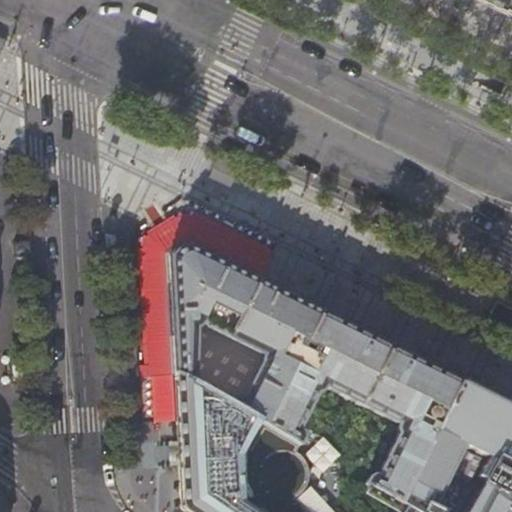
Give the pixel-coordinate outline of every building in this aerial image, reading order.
[(511,0),(488,0),(511,11),(511,0)] [(222,146),(221,146),(221,147),(220,147),(220,148),(220,149),(216,158),(228,164),(240,170),(245,162),(245,161),(246,161),(246,160),(246,159),(246,158),(246,157),(245,157),(245,156),(244,156),(243,156),(242,156),(225,148),(225,147),(225,146),(224,146),(223,146),(222,146)] [(171,365),(165,257),(167,257),(171,252),(175,249),(184,246),(184,245),(228,266),(257,281),(268,257),(190,218),(176,220),(160,230),(149,237),(142,248),(149,366),(171,365)] [(28,240),(12,240),(12,255),(28,255),(28,240)] [(228,266),(184,245),(184,246),(175,249),(171,252),(167,257),(165,257),(171,365),(172,376),(177,374),(201,389),(247,416),(262,425),(287,375),(292,366),(319,311),(291,297),(257,281),(228,266)] [(356,330),(319,311),(292,366),(287,375),(262,425),(384,497),(396,504),(458,380),(424,363),(385,344),(356,330)] [(284,511),(285,496),(241,466),(235,466),(234,443),(230,441),(247,416),(201,389),(177,374),(172,376),(176,438),(180,509),(183,511),(284,511)] [(511,511),(511,406),(458,380),(396,504),(409,511),(511,511)] [(262,425),(247,416),(230,441),(234,443),(235,466),(241,466),(285,496),(284,511),(374,511),(384,497),(262,425)] [(409,511),(396,504),(384,497),(374,511),(409,511)]
